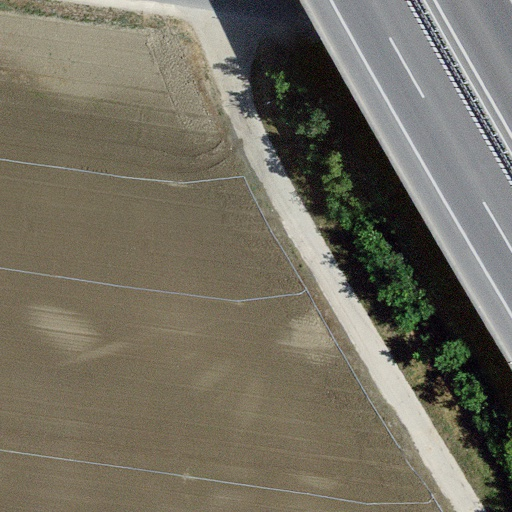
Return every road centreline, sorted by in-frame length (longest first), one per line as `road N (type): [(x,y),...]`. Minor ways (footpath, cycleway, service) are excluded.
road 1 (track): [(469,511),(240,109),(227,41),(235,0)]
road 2 (motorway): [(369,0),(511,249)]
